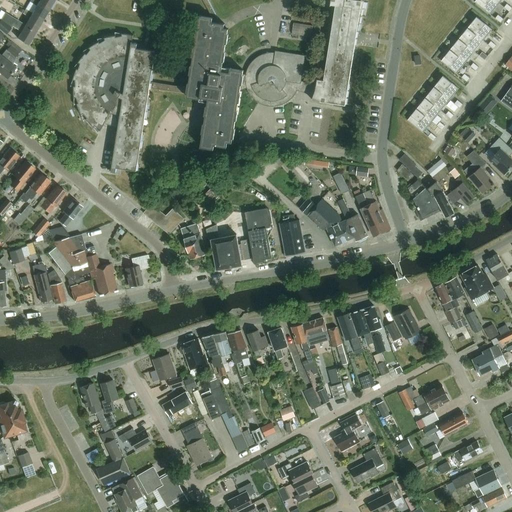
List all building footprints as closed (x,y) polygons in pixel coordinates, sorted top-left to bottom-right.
[(38,2),(39,1),(37,0),(30,0),(30,2),(36,6),(32,12),(31,14),(42,20),(49,9),(38,2)] [(39,0),(39,1),(38,2),(49,9),(53,0),(39,0)] [(133,35),(122,33),(122,36),(116,37),(116,35),(104,37),(105,40),(100,43),(99,41),(89,48),(90,49),(87,54),(85,53),(78,62),(80,63),(78,69),(77,69),(73,80),(75,80),(75,86),(73,86),(74,98),(76,97),(78,103),(77,104),(81,115),(83,113),(87,118),(86,119),(94,128),(95,125),(101,129),(100,130),(100,131),(111,112),(120,115),(111,172),(111,173),(112,173),(112,172),(116,172),(117,168),(137,171),(149,88),(187,94),(187,97),(200,99),(200,97),(208,98),(200,147),(214,149),(214,145),(227,147),(227,142),(232,142),(240,90),(248,88),(249,91),(251,94),(253,97),(255,99),(258,101),(261,103),(264,104),(268,105),(271,105),(275,105),(278,105),(281,104),(285,102),(287,101),(290,98),(292,96),(294,93),(297,88),(314,93),(313,95),(312,99),(312,100),(314,97),(321,100),(320,101),(345,105),(357,31),(358,31),(361,16),(364,2),(364,0),(330,0),(330,6),(331,6),(331,5),(335,5),(324,80),(318,79),(318,78),(317,78),(316,83),(300,81),(304,56),(285,53),(286,48),(280,47),(279,52),(276,52),(276,54),(272,54),(268,54),(265,55),(262,56),(259,57),(256,59),(253,62),(251,65),(249,68),(248,71),(247,75),(243,74),(243,70),(230,68),(229,72),(221,71),(228,29),(224,29),(224,24),(217,22),(218,18),(207,0),(202,0),(212,18),(199,16),(188,88),(150,82),(155,51),(137,48),(137,43),(132,42),(133,35)] [(499,3),(495,0),(476,0),(475,2),(490,14),(499,3)] [(31,14),(32,12),(26,9),(23,13),(29,17),(25,24),(24,26),(35,32),(42,20),(31,14)] [(0,18),(1,19),(12,27),(12,26),(21,31),(17,38),(27,44),(35,32),(24,26),(25,24),(5,12),(1,10),(0,11),(0,18)] [(495,18),(501,23),(504,19),(498,14),(495,18)] [(468,28),(484,40),(493,29),(477,17),(468,28)] [(12,27),(1,19),(0,20),(0,29),(6,34),(12,27)] [(313,26),(293,23),(292,34),(311,37),(313,26)] [(459,39),(475,51),(484,40),(468,28),(459,39)] [(450,50),(466,62),(475,51),(459,39),(450,50)] [(10,40),(6,45),(8,47),(6,50),(11,54),(17,46),(10,40)] [(488,44),(494,49),(497,45),(491,41),(488,44)] [(17,46),(11,54),(15,57),(21,50),(17,46)] [(0,54),(0,67),(11,54),(6,50),(1,55),(0,54)] [(466,62),(450,50),(441,61),(457,73),(466,62)] [(479,55),(485,60),(488,56),(482,52),(479,55)] [(11,54),(0,67),(0,73),(7,79),(16,67),(11,64),(16,58),(15,57),(11,54)] [(471,66),(476,71),(479,67),(474,62),(471,66)] [(462,77),(467,82),(470,78),(465,73),(462,77)] [(435,87),(450,99),(459,88),(443,76),(435,87)] [(511,85),(501,100),(511,108),(511,85)] [(426,98),(441,110),(450,99),(435,87),(426,98)] [(496,100),(490,95),(477,110),(483,115),(487,110),(486,109),(490,104),(491,105),(496,100)] [(417,109),(432,121),(441,110),(426,98),(417,109)] [(455,103),(460,108),(463,104),(458,100),(455,103)] [(432,121),(417,109),(408,120),(423,133),(432,121)] [(446,114),(451,119),(454,115),(449,111),(446,114)] [(437,125),(443,130),(446,126),(440,121),(437,125)] [(469,142),(476,135),(467,127),(461,135),(469,142)] [(428,136),(434,141),(437,137),(431,132),(428,136)] [(504,174),(511,165),(511,158),(506,153),(511,147),(500,137),(492,145),(498,151),(490,160),(504,174)] [(450,156),(454,149),(450,146),(446,153),(450,156)] [(0,172),(4,168),(7,171),(19,156),(10,148),(0,159),(0,172)] [(483,193),(494,183),(480,167),(486,163),(474,150),(467,156),(478,169),(469,176),(483,193)] [(418,177),(422,172),(415,165),(416,164),(405,153),(399,159),(418,177)] [(17,191),(35,169),(25,161),(13,175),(16,177),(10,185),(17,191)] [(398,169),(399,171),(409,180),(414,175),(403,164),(398,169)] [(368,177),(369,168),(357,167),(356,175),(368,177)] [(460,174),(455,168),(451,172),(456,178),(460,174)] [(20,198),(25,202),(29,198),(31,199),(37,192),(39,194),(50,181),(40,173),(30,187),(25,194),(23,193),(20,198)] [(339,173),(332,176),(341,194),(348,191),(339,173)] [(434,196),(426,187),(417,177),(408,186),(420,210),(417,211),(421,219),(442,209),(435,195),(434,196)] [(466,203),(475,196),(459,177),(455,181),(459,185),(451,192),(458,200),(461,197),(466,203)] [(219,196),(204,180),(195,189),(211,205),(219,196)] [(445,191),(438,181),(430,187),(429,185),(426,187),(434,196),(435,195),(442,209),(446,216),(456,211),(445,191)] [(55,206),(66,193),(57,185),(46,199),(47,199),(41,206),(49,213),(55,206)] [(361,207),(366,217),(374,235),(391,228),(382,208),(381,209),(377,201),(375,201),(370,190),(361,194),(359,190),(355,192),(361,207)] [(355,237),(347,219),(343,221),(340,215),(322,198),(316,205),(309,198),(300,208),(323,229),(328,228),(336,245),(337,246),(355,238),(355,237)] [(355,237),(355,238),(357,241),(358,240),(360,241),(366,239),(367,236),(368,235),(358,214),(352,217),(344,198),(338,201),(347,219),(355,237)] [(72,219),(82,207),(72,199),(62,211),(65,214),(59,221),(65,226),(71,218),(72,219)] [(0,213),(2,216),(12,204),(6,200),(0,207),(0,213)] [(148,217),(156,208),(151,204),(144,213),(148,217)] [(19,225),(33,209),(28,205),(20,215),(18,213),(13,220),(19,225)] [(225,220),(234,211),(229,206),(221,214),(213,217),(215,223),(225,220)] [(156,208),(148,217),(153,221),(161,212),(156,208)] [(170,234),(185,218),(173,208),(167,215),(171,219),(162,228),(170,234)] [(265,208),(246,212),(251,239),(254,258),(255,262),(267,260),(266,258),(272,257),(269,237),(273,227),(271,211),(270,209),(268,208),(265,208)] [(161,212),(153,221),(158,225),(165,215),(161,212)] [(165,215),(158,225),(162,228),(171,219),(167,215),(166,216),(165,215)] [(294,221),(293,215),(282,217),(283,223),(280,223),(286,255),(306,251),(300,219),(294,221)] [(38,237),(49,223),(44,219),(32,232),(33,233),(31,236),(35,239),(37,236),(38,237)] [(189,226),(199,256),(206,253),(202,241),(203,240),(197,223),(189,226)] [(217,224),(207,229),(211,245),(213,245),(217,269),(243,265),(242,260),(254,258),(251,239),(241,240),(241,243),(239,244),(237,234),(220,237),(217,224)] [(49,230),(51,238),(52,240),(69,235),(62,226),(49,230)] [(191,259),(199,256),(189,226),(181,228),(184,239),(182,240),(184,247),(187,246),(191,259)] [(99,295),(117,290),(112,273),(113,272),(110,264),(99,266),(96,254),(94,246),(85,248),(81,234),(53,241),(73,267),(87,262),(91,279),(94,278),(99,295)] [(24,257),(36,253),(33,242),(27,244),(27,247),(21,248),(24,257)] [(75,302),(95,296),(90,281),(84,282),(83,277),(80,278),(55,247),(48,253),(69,280),(68,280),(69,286),(67,286),(69,292),(71,292),(75,302)] [(24,257),(21,248),(10,252),(14,264),(25,260),(24,257)] [(508,273),(497,253),(486,259),(497,279),(508,273)] [(15,266),(4,255),(0,258),(0,262),(6,269),(6,270),(15,267),(15,266)] [(148,255),(131,258),(133,267),(125,269),(129,287),(142,284),(139,270),(150,267),(148,255)] [(41,301),(52,298),(47,279),(45,272),(48,271),(43,263),(32,266),(36,282),(41,301)] [(478,264),(462,273),(468,286),(466,287),(472,299),(494,287),(488,275),(485,276),(478,264)] [(54,279),(55,284),(51,285),(55,303),(66,301),(61,283),(60,280),(54,269),(47,274),(49,280),(54,279)] [(23,285),(24,284),(29,283),(26,275),(20,277),(23,285)] [(456,276),(444,282),(452,299),(450,300),(453,308),(456,306),(459,305),(456,298),(465,293),(456,276)] [(462,318),(456,306),(453,308),(450,300),(452,299),(444,282),(436,287),(446,310),(445,311),(451,323),(453,322),(456,329),(466,325),(462,318)] [(495,285),(501,299),(509,296),(503,282),(495,285)] [(362,309),(375,344),(378,353),(384,351),(381,342),(376,329),(383,327),(380,318),(378,319),(374,305),(362,309)] [(409,308),(394,316),(405,339),(421,332),(409,308)] [(367,344),(373,342),(362,309),(350,313),(358,335),(364,333),(367,344)] [(475,332),(482,329),(473,311),(465,315),(475,332)] [(359,339),(358,335),(350,313),(338,316),(343,329),(340,330),(344,339),(352,337),(355,346),(361,344),(359,339)] [(327,337),(329,336),(323,317),(302,323),(308,343),(310,342),(312,342),(313,346),(329,341),(327,337)] [(392,341),(402,337),(394,321),(385,325),(392,341)] [(311,345),(310,342),(308,343),(302,323),(291,326),(295,337),(296,337),(298,343),(301,342),(304,351),(305,351),(308,360),(303,362),(306,370),(317,366),(310,349),(309,345),(311,345)] [(499,334),(493,323),(484,329),(490,339),(499,334)] [(343,364),(348,363),(337,326),(328,328),(334,345),(337,344),(343,364)] [(281,348),(288,346),(281,327),(269,331),(278,359),(284,357),(281,348)] [(259,348),(269,345),(265,335),(261,336),(259,329),(248,333),(256,356),(261,354),(259,348)] [(501,343),(511,337),(511,329),(497,336),(501,343)] [(236,363),(243,361),(242,359),(250,358),(246,346),(247,346),(241,330),(228,332),(233,349),(234,353),(232,353),(236,363)] [(226,331),(214,334),(224,366),(226,371),(227,372),(231,370),(228,362),(227,362),(225,359),(224,356),(230,354),(229,353),(231,352),(226,331)] [(227,373),(226,371),(224,366),(214,334),(203,337),(211,355),(212,355),(214,359),(212,359),(214,366),(218,365),(222,375),(227,373)] [(204,355),(198,338),(182,344),(183,345),(181,346),(180,348),(180,350),(181,352),(182,353),(184,354),(185,354),(187,353),(188,358),(187,358),(191,369),(196,367),(197,371),(203,369),(202,365),(208,362),(206,357),(204,355)] [(477,367),(502,354),(502,353),(498,344),(482,351),(483,353),(473,359),(477,367)] [(319,356),(316,348),(311,350),(314,358),(319,356)] [(169,353),(153,359),(160,380),(168,377),(172,388),(184,384),(182,376),(178,378),(169,353)] [(499,367),(507,363),(502,354),(477,367),(480,375),(491,369),(492,371),(499,368),(499,367)] [(385,360),(377,364),(382,375),(390,371),(385,360)] [(403,371),(400,366),(395,369),(398,374),(403,371)] [(364,389),(375,385),(371,373),(360,377),(364,389)] [(213,394),(203,398),(212,419),(222,415),(239,452),(249,448),(235,416),(233,416),(217,378),(208,382),(213,394)] [(101,383),(106,399),(102,401),(106,413),(116,410),(112,400),(119,398),(113,379),(101,383)] [(342,381),(346,392),(352,390),(348,379),(342,381)] [(334,399),(345,396),(341,382),(330,386),(334,399)] [(93,383),(81,387),(87,406),(90,405),(93,413),(96,412),(101,422),(106,420),(102,410),(93,383)] [(409,411),(418,406),(445,392),(441,384),(420,395),(416,389),(413,390),(411,386),(392,395),(396,403),(398,403),(402,410),(407,408),(409,411)] [(312,386),(303,391),(312,409),(321,405),(312,386)] [(323,403),(329,400),(324,388),(318,390),(323,403)] [(187,391),(163,405),(169,415),(193,402),(187,391)] [(445,392),(418,406),(422,414),(449,400),(445,392)] [(132,417),(138,415),(136,411),(138,411),(132,397),(126,400),(132,417)] [(19,408),(17,401),(14,400),(7,402),(10,411),(9,411),(16,433),(26,430),(23,421),(24,420),(20,408),(19,408)] [(10,411),(7,402),(6,402),(5,402),(2,401),(0,402),(0,401),(0,414),(1,417),(0,416),(0,424),(4,436),(16,433),(9,411),(10,411)] [(382,401),(376,404),(383,418),(390,415),(382,401)] [(283,419),(295,415),(291,406),(279,410),(283,419)] [(420,429),(426,426),(439,419),(435,411),(422,418),(416,421),(420,429)] [(445,435),(468,424),(462,412),(439,424),(445,435)] [(335,437),(342,451),(360,441),(353,429),(362,425),(357,415),(341,423),(346,432),(335,437)] [(196,464),(211,457),(195,422),(183,428),(190,444),(187,445),(196,464)] [(272,422),(261,427),(265,437),(276,432),(272,422)] [(434,423),(423,429),(427,436),(438,430),(434,423)] [(119,436),(123,443),(129,439),(136,452),(153,442),(146,429),(137,434),(133,428),(119,436)] [(257,442),(264,439),(259,428),(253,431),(257,442)] [(249,429),(243,432),(249,446),(255,444),(249,429)] [(104,484),(131,472),(115,438),(116,438),(112,430),(101,435),(105,443),(106,443),(114,461),(97,468),(104,484)] [(411,449),(406,441),(398,445),(403,453),(411,449)] [(465,460),(482,452),(477,441),(454,453),(458,461),(464,458),(465,460)] [(431,463),(442,458),(435,444),(424,449),(431,463)] [(352,469),(359,482),(371,476),(371,477),(380,473),(377,467),(384,463),(376,448),(364,454),(367,461),(352,469)] [(28,452),(18,456),(22,467),(32,463),(28,452)] [(277,461),(275,456),(268,459),(271,464),(277,461)] [(313,474),(314,473),(308,461),(294,468),(291,462),(278,469),(283,479),(291,475),(295,482),(312,474),(313,474)] [(447,462),(437,467),(441,474),(451,469),(447,462)] [(178,497),(185,493),(176,478),(174,479),(170,472),(161,478),(154,465),(137,475),(148,494),(157,488),(168,507),(180,499),(178,497)] [(478,497),(502,486),(494,469),(476,478),(473,471),(452,481),(457,490),(478,481),(480,487),(474,490),(478,497)] [(318,485),(313,474),(312,474),(295,482),(294,483),(299,494),(295,496),(298,502),(310,496),(307,491),(318,485)] [(124,491),(116,494),(120,503),(118,504),(122,511),(123,511),(137,505),(134,501),(142,497),(133,479),(121,484),(124,491)] [(253,503),(250,495),(256,492),(251,482),(238,489),(241,495),(229,500),(234,511),(235,511),(236,511),(253,503)] [(401,497),(393,482),(381,488),(385,495),(369,503),(372,508),(371,510),(372,511),(384,511),(388,510),(389,511),(397,507),(394,501),(401,497)] [(285,500),(293,497),(288,485),(280,488),(285,500)] [(507,497),(501,486),(470,501),(471,503),(473,508),(477,506),(480,511),(487,506),(507,497)] [(414,501),(411,496),(405,498),(408,504),(414,501)] [(236,511),(269,511),(266,506),(258,510),(254,502),(253,503),(236,511)]
